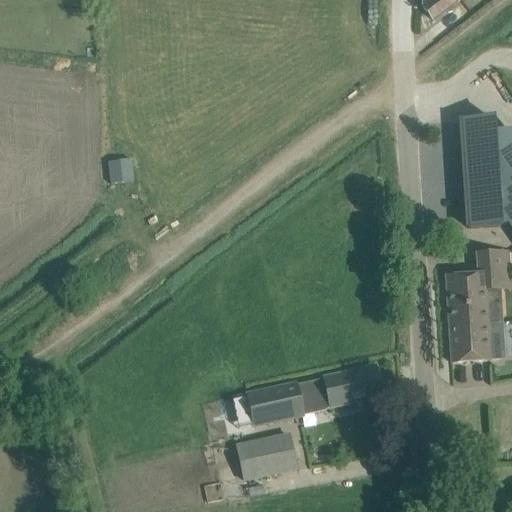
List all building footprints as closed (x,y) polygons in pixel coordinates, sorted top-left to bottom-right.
[(422,0),(421,9),(431,23),(458,3),(462,8),(472,0),(422,0)] [(493,120),(461,122),(468,230),(500,228),(500,227),(508,226),(511,232),(511,145),(495,147),(493,120)] [(113,164),(116,184),(133,182),(130,162),(113,164)] [(509,292),(509,286),(507,253),(476,255),(478,276),(446,278),(449,327),(487,324),(485,295),(502,294),(502,292),(509,292)] [(498,344),(504,344),(503,323),(487,324),(449,327),(451,365),(489,362),(499,361),(498,344)] [(322,381),(328,409),(359,401),(379,398),(373,370),(354,374),(322,381)] [(325,412),(328,409),(322,381),(298,387),(297,383),(245,395),(253,430),(304,419),(304,417),(325,412)] [(237,449),(244,482),(295,470),(288,437),(237,449)]
